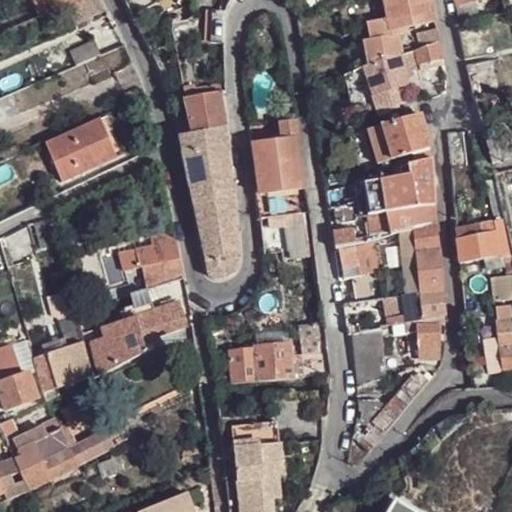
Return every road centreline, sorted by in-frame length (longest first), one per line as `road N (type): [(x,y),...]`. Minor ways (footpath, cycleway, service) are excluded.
road 1 (residential): [(388,446),(356,477),(336,476),(332,464),(344,378),(293,37),(288,15),(270,0)]
road 2 (residential): [(259,0),(241,15),(233,51),(251,255),(240,289),(206,292),(198,282),(167,147)]
road 3 (residential): [(434,134),(454,357),(388,446)]
road 4 (residential): [(0,228),(167,147)]
road 5 (residential): [(167,147),(143,61),(113,0)]
road 6 (residential): [(434,134),(459,86),(442,0)]
road 7 (residential): [(511,396),(455,401),(388,446)]
